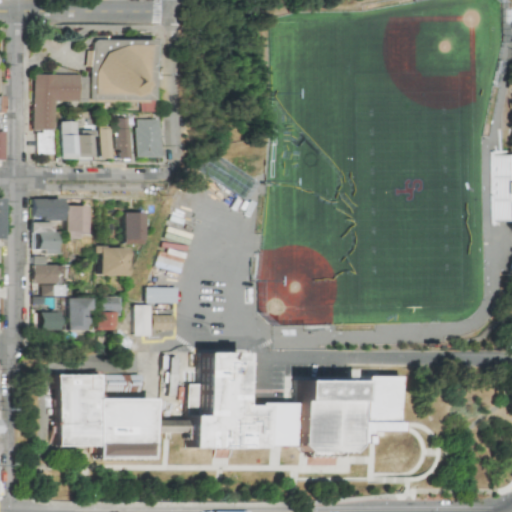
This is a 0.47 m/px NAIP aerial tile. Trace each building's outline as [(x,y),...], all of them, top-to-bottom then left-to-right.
[(153,46),(96,43),(93,46),(93,102),(152,104),(153,46)] [(87,102),(87,75),(30,76),(31,131),(53,130),(53,102),(87,102)] [(124,118),(112,118),(111,159),(123,159),(124,118)] [(156,157),(155,120),(133,120),(133,158),(156,157)] [(56,158),(88,159),(89,131),(74,130),(74,122),(57,121),(56,158)] [(106,128),(95,128),(95,159),(106,159),(106,128)] [(51,134),(38,134),(37,150),(44,150),(44,151),(50,151),(51,134)] [(509,156),(490,156),(492,222),(507,222),(507,202),(510,202),(509,156)] [(28,199),(28,216),(40,216),(40,221),(58,221),(58,199),(28,199)] [(83,206),(64,206),(63,237),(82,237),(83,206)] [(121,244),(140,244),(141,213),(121,213),(121,244)] [(46,222),(27,222),(27,250),(39,250),(39,254),(52,254),(52,232),(46,232),(46,222)] [(95,275),(122,276),(122,248),(95,247),(95,275)] [(152,266),(176,274),(182,256),(158,248),(152,266)] [(28,284),(37,284),(37,296),(58,296),(58,265),(40,265),(40,256),(28,257),(28,284)] [(173,304),(173,288),(142,288),(142,303),(173,304)] [(95,331),(111,331),(112,317),(116,317),(116,297),(95,297),(95,331)] [(82,331),(83,311),(86,311),(87,298),(65,298),(65,331),(82,331)] [(147,306),(131,305),(131,336),(147,337),(147,306)] [(52,330),(52,313),(31,313),(31,330),(52,330)] [(170,316),(148,315),(148,330),(170,330),(170,316)] [(234,353),(193,353),(193,385),(182,384),(182,421),(146,420),(146,433),(181,433),(181,447),(254,448),(254,445),(255,406),(233,406),(234,353)] [(93,375),(54,375),(54,446),(92,446),(92,458),(146,458),(146,433),(146,420),(146,399),(94,399),(93,375)] [(351,383),(360,383),(360,377),(397,377),(397,423),(400,423),(400,431),(366,431),(366,443),(351,443),(351,383)] [(291,446),(297,453),(343,453),(350,446),(351,443),(351,383),(351,380),(291,380),(291,403),(291,446)] [(255,406),(255,403),(291,403),(291,446),(254,445),(255,406)]
